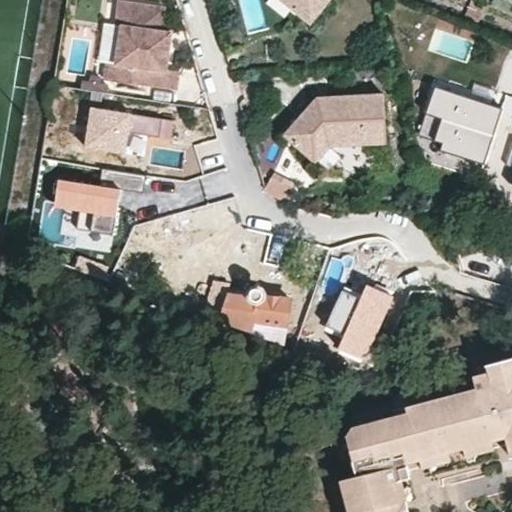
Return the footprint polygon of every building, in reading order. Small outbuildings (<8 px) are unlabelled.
[(295,3),(291,0),(279,0),(290,9),(295,3)] [(291,0),(295,3),(290,9),(308,23),(326,0),(291,0)] [(165,68),(169,32),(159,31),(162,7),(117,1),(114,26),(120,27),(116,62),(106,61),(104,80),(175,89),(178,70),(165,68)] [(477,24),(484,6),(473,1),(465,19),(477,24)] [(448,25),(403,14),(399,36),(444,46),(448,25)] [(116,62),(120,27),(114,26),(102,25),(98,60),(106,61),(116,62)] [(427,139),(481,157),(497,109),(430,87),(413,135),(427,139)] [(107,94),(104,107),(113,109),(129,111),(130,98),(107,94)] [(377,95),(312,100),(281,135),(310,161),(325,145),(360,143),(359,136),(379,135),(377,95)] [(72,103),(53,229),(96,234),(113,109),(104,107),(72,103)] [(112,236),(129,111),(113,109),(96,234),(112,236)] [(379,135),(359,136),(360,143),(380,142),(379,135)] [(478,166),(481,157),(427,139),(424,149),(478,166)] [(289,184),(272,169),(261,182),(263,188),(276,199),(289,184)] [(172,251),(152,244),(149,243),(136,239),(126,267),(162,280),(172,251)] [(496,256),(451,242),(459,262),(492,273),(496,256)] [(205,303),(203,309),(282,342),(287,297),(258,291),(258,287),(256,285),(253,284),(251,285),(249,287),(248,293),(225,290),(223,298),(216,294),(208,303),(205,303)] [(511,353),(489,360),(491,367),(511,360),(511,353)] [(355,511),(362,510),(403,499),(396,478),(407,475),(413,473),(409,459),(422,456),(451,448),(465,444),(494,436),(508,432),(511,445),(511,444),(511,360),(491,367),(474,372),(477,385),(408,403),(409,408),(355,423),(357,429),(368,469),(359,472),(343,476),(352,511),(355,511)] [(348,431),(359,472),(368,469),(357,429),(348,431)] [(496,444),(494,436),(465,444),(468,457),(476,455),(479,449),(496,444)] [(453,456),(451,448),(422,456),(426,468),(432,467),(436,461),(453,456)] [(396,478),(403,499),(410,497),(416,489),(413,480),(409,481),(407,475),(396,478)] [(410,497),(403,499),(362,510),(362,511),(405,511),(406,511),(414,510),(412,504),(410,497)]
